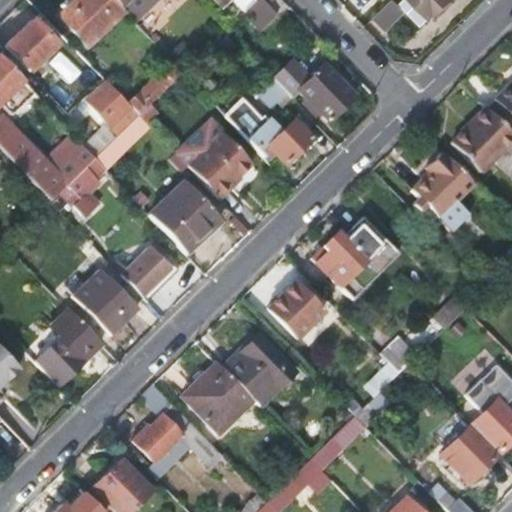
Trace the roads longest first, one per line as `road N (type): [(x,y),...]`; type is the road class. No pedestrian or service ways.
road 1 (unclassified): [(410,103),(0,504)]
road 2 (unclassified): [(311,0),(410,103)]
road 3 (unclassified): [(511,3),(410,103)]
